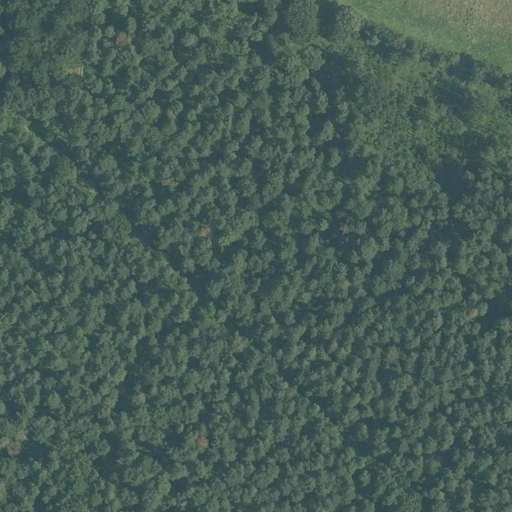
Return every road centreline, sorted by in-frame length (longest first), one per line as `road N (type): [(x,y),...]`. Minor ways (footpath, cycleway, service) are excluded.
road 1 (unknown): [(0,77),(434,511)]
road 2 (track): [(388,484),(172,267)]
road 3 (track): [(172,267),(0,421)]
road 4 (track): [(172,267),(52,150)]
road 5 (track): [(87,0),(72,125),(52,150)]
